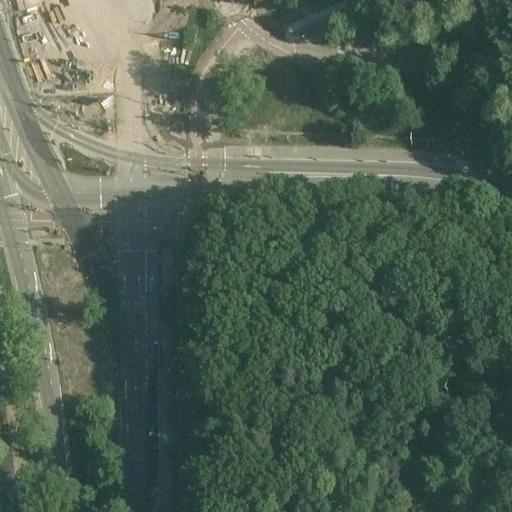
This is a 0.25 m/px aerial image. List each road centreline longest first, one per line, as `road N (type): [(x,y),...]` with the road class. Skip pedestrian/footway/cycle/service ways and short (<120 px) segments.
road 1 (primary): [(135,511),(130,187)]
road 2 (tertiary): [(423,178),(161,160),(130,141)]
road 3 (tertiary): [(130,187),(267,189),(423,178)]
road 4 (primary): [(62,136),(56,356)]
road 5 (primary): [(56,356),(62,511)]
road 6 (primary): [(130,141),(121,0)]
road 7 (primary): [(57,0),(62,136)]
